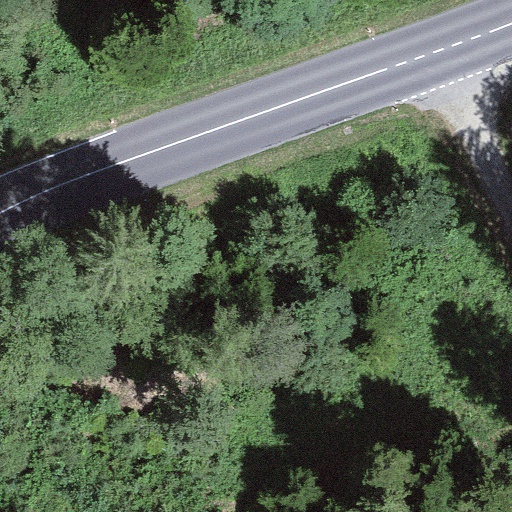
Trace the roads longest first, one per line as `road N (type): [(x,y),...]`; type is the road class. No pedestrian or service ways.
road 1 (tertiary): [(0,220),(511,27)]
road 2 (track): [(406,70),(511,207)]
